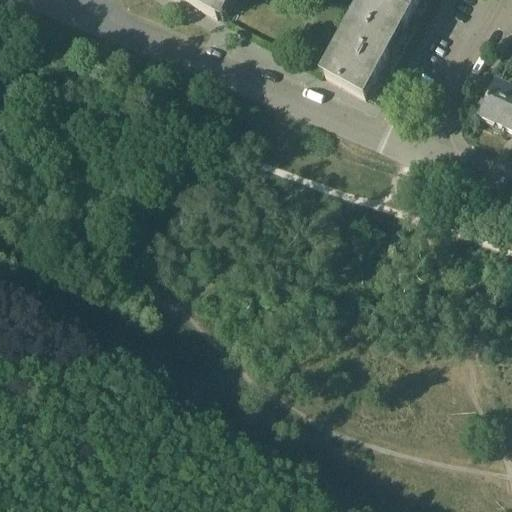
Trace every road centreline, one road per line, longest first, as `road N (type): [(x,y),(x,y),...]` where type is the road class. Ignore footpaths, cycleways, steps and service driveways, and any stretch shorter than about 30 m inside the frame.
road 1 (residential): [(412,162),(75,23)]
road 2 (residential): [(412,162),(511,1)]
